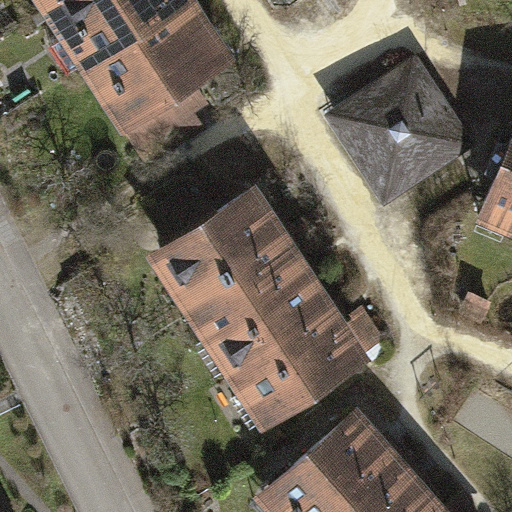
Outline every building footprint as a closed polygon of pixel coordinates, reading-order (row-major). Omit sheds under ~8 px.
[(69,70),(83,61),(175,0),(50,0),(45,3),(68,38),(54,48),(69,70)] [(175,0),(83,61),(148,159),(221,111),(200,79),(243,51),(208,0),(175,0)] [(421,51),(326,111),(384,202),(479,142),(421,51)] [(511,136),(481,210),(511,222),(511,136)] [(152,244),(190,302),(311,223),(301,209),(290,216),(262,173),(152,244)] [(190,302),(228,360),(338,288),(309,245),(320,238),(311,223),(190,302)] [(228,360),(266,418),(386,339),(364,306),(354,313),(338,288),(228,360)] [(337,511),(407,448),(360,396),(260,487),(282,511),(337,511)] [(441,511),(455,500),(407,448),(337,511),(441,511)] [(9,511),(0,492),(0,511),(9,511)] [(479,511),(462,493),(455,500),(441,511),(479,511)]
